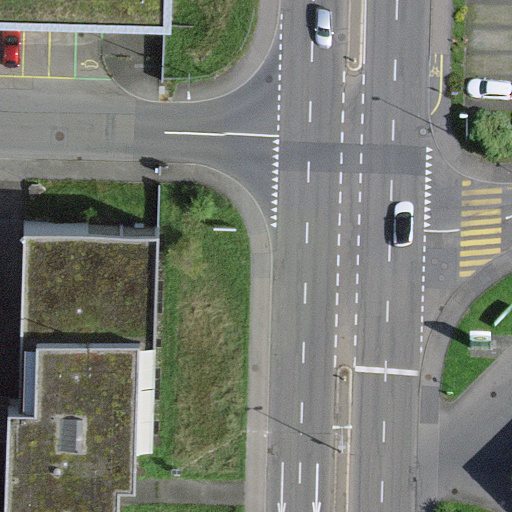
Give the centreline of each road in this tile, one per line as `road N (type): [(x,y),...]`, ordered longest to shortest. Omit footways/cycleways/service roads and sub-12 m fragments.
road 1 (secondary): [(307,229),(299,511)]
road 2 (secondary): [(382,511),(390,231)]
road 3 (secondary): [(390,231),(397,0)]
road 4 (secondary): [(313,0),(307,229)]
road 5 (residential): [(390,231),(461,230),(511,215)]
